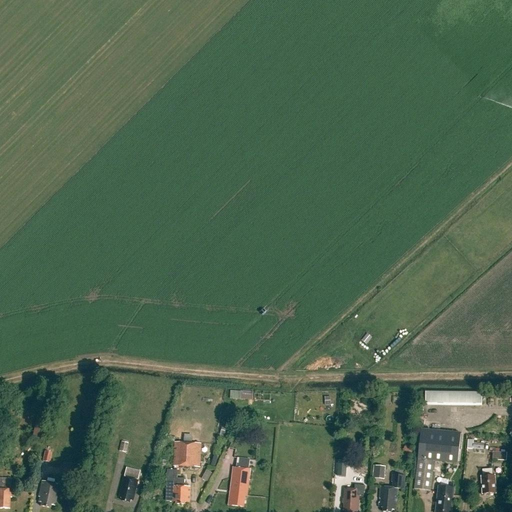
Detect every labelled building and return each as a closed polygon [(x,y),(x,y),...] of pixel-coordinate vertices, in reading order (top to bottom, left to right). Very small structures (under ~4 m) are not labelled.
[(253,400),(252,391),(240,392),(240,401),(253,400)] [(426,393),(425,407),(482,408),(482,394),(426,393)] [(38,415),(32,438),(42,440),(47,417),(38,415)] [(250,430),(251,427),(241,426),(240,438),(248,438),(255,438),(255,431),(250,430)] [(421,431),(418,460),(418,461),(415,490),(430,492),(433,472),(434,472),(435,462),(458,464),(461,435),(421,431)] [(128,445),(121,443),(119,452),(126,454),(128,445)] [(175,443),(174,467),(200,468),(201,444),(175,443)] [(49,463),(51,454),(44,452),(42,462),(49,463)] [(493,453),(492,462),(507,462),(508,454),(493,453)] [(250,460),(239,459),(238,469),(249,471),(250,460)] [(76,466),(64,464),(62,476),(73,479),(76,466)] [(384,480),(385,468),(373,467),(372,479),(384,480)] [(122,499),(122,502),(130,504),(131,501),(133,501),(140,472),(126,469),(119,498),(122,499)] [(238,469),(233,469),(229,506),(244,508),(245,497),(247,497),(250,471),(249,471),(238,469)] [(492,470),(483,471),(483,477),(481,478),(482,495),(496,494),(495,477),(492,477),(492,470)] [(177,479),(178,471),(167,471),(166,487),(173,487),(172,502),(177,503),(176,505),(185,506),(185,503),(189,503),(190,488),(187,487),(187,485),(185,485),(185,480),(177,479)] [(396,511),(398,490),(404,490),(405,477),(393,476),(392,483),(393,483),(392,489),(381,488),(379,508),(383,509),(382,511),(391,511),(392,511),(396,511)] [(0,509),(9,510),(10,498),(11,499),(11,490),(10,490),(10,480),(0,479),(0,509)] [(42,482),(38,498),(39,498),(38,503),(41,504),(40,507),(50,509),(51,506),(55,507),(59,486),(42,482)] [(343,511),(346,511),(345,511),(358,511),(359,495),(366,496),(367,485),(355,484),(354,491),(345,490),(344,500),(342,501),(342,503),(344,504),(343,511)] [(439,487),(435,511),(451,511),(454,489),(439,487)]
